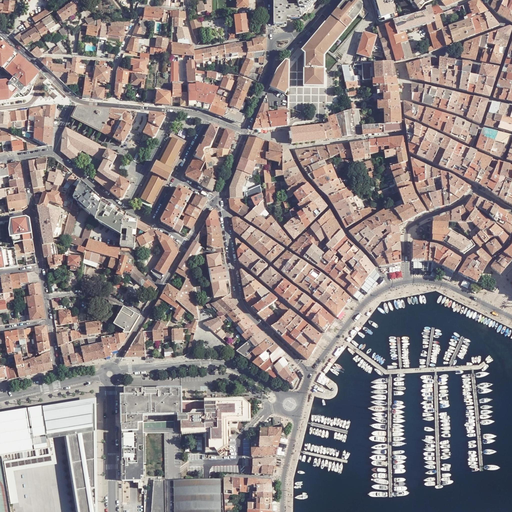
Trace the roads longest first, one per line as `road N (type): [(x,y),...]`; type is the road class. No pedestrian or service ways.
road 1 (tertiary): [(283,396),(222,364),(116,371)]
road 2 (residential): [(362,306),(224,214)]
road 3 (tertiary): [(362,306),(390,285),(423,280),(511,317)]
road 4 (residential): [(344,326),(227,235)]
road 5 (tertiary): [(233,265),(243,309),(309,374)]
road 6 (tertiary): [(110,381),(112,511)]
road 7 (residential): [(233,265),(332,342)]
